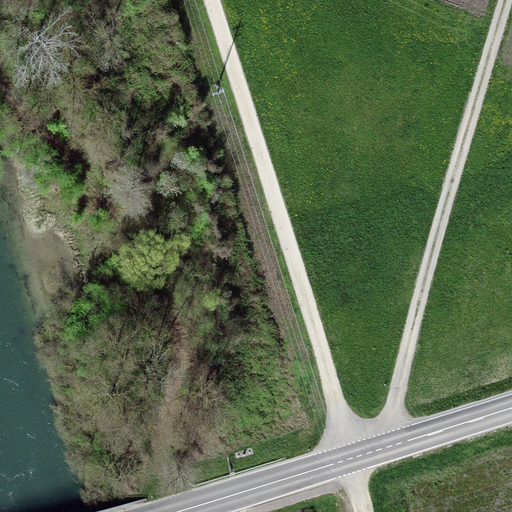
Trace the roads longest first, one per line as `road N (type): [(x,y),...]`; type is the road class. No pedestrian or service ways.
road 1 (track): [(205,0),(365,511)]
road 2 (track): [(504,0),(439,218),(386,445)]
road 3 (secondary): [(174,511),(511,406)]
